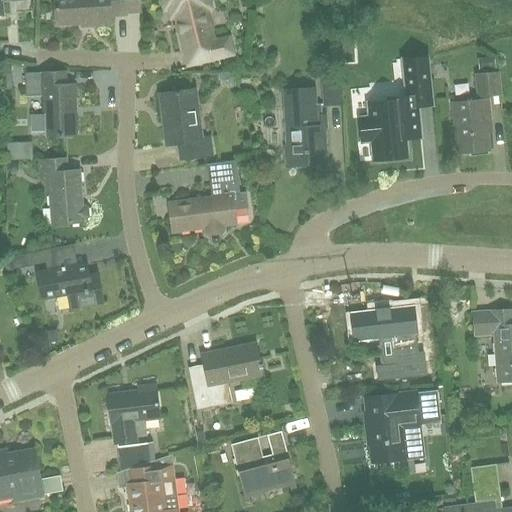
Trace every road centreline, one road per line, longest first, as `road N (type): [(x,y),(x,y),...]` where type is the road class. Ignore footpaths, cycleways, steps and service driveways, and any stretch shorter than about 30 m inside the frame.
road 1 (residential): [(161,319),(129,218),(128,61)]
road 2 (residential): [(511,180),(440,182),(348,207),(307,233),(282,270)]
road 3 (residential): [(336,511),(282,270)]
road 4 (residential): [(282,270),(381,255),(511,264)]
road 5 (residential): [(87,511),(58,367)]
road 6 (residential): [(161,319),(282,270)]
